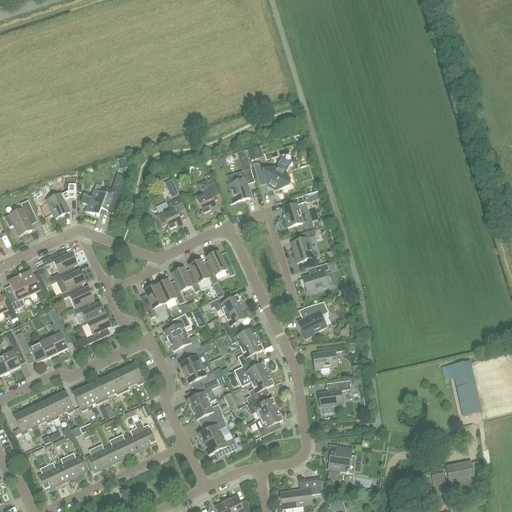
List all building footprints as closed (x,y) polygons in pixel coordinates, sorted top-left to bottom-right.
[(260,159),(256,148),(247,151),(250,162),(260,159)] [(263,172),(262,168),(257,165),(253,166),(257,179),(264,177),(267,187),(275,192),(288,188),(289,185),(286,173),(277,168),(263,172)] [(233,205),(250,199),(246,186),(255,184),(251,171),(239,175),(241,182),(230,185),(232,193),(229,194),(233,205)] [(215,206),(222,203),(212,180),(198,187),(202,196),(196,199),(205,217),(218,211),(215,206)] [(113,214),(123,187),(114,183),(112,191),(106,189),(104,195),(94,191),(86,213),(99,218),(101,210),(113,214)] [(76,199),(76,185),(69,185),(68,192),(61,196),(61,195),(47,202),(55,220),(70,214),(64,201),(68,199),(76,199)] [(170,193),(173,199),(179,196),(176,190),(170,193)] [(305,196),(291,201),(293,206),(283,209),(286,220),(285,220),(287,229),(303,224),(297,206),(307,203),(305,196)] [(181,222),(188,219),(179,200),(167,206),(170,211),(157,217),(161,227),(167,225),(171,233),(183,227),(181,222)] [(33,231),(27,218),(34,215),(28,202),(21,206),(23,210),(5,219),(9,228),(14,226),(19,237),(33,231)] [(291,245),(297,264),(315,259),(309,239),(316,237),(314,231),(297,237),(298,242),(291,245)] [(212,271),(215,277),(227,272),(230,278),(236,275),(230,262),(224,265),(219,253),(207,259),(212,271)] [(59,275),(66,272),(77,266),(72,254),(60,260),(58,254),(42,262),(44,268),(54,263),(59,275)] [(215,277),(212,271),(207,273),(201,262),(189,267),(195,279),(198,285),(210,280),(213,286),(218,283),(215,277)] [(307,294),(329,288),(324,272),(329,271),(327,265),(316,268),(318,274),(303,279),(307,294)] [(198,285),(195,279),(189,281),(184,270),(172,275),(179,290),(181,293),(192,288),(195,294),(201,292),(198,285)] [(68,292),(74,289),(86,284),(80,272),(69,277),(66,272),(59,275),(53,278),(56,283),(62,295),(67,292),(68,292)] [(20,278),(29,298),(36,295),(39,300),(49,296),(43,283),(37,286),(31,273),(20,278)] [(23,301),(29,298),(20,278),(9,284),(15,296),(9,299),(10,303),(15,312),(24,307),(23,301)] [(181,293),(179,290),(174,293),(168,282),(157,287),(165,305),(177,300),(180,306),(185,303),(181,293)] [(154,311),(165,305),(157,287),(145,293),(150,304),(145,307),(151,320),(157,317),(154,311)] [(76,310),(86,305),(94,301),(88,289),(77,295),(74,289),(68,292),(67,292),(62,295),(61,295),(64,301),(70,298),(76,309),(76,310)] [(0,315),(3,314),(7,320),(10,318),(12,322),(18,319),(15,312),(10,303),(5,305),(0,295),(0,315)] [(225,317),(243,308),(238,298),(224,304),(221,299),(209,305),(211,310),(214,309),(216,313),(222,311),(225,317)] [(329,314),(324,304),(306,309),(310,318),(298,324),(305,340),(314,336),(313,334),(326,328),(321,317),(329,314)] [(87,325),(105,317),(100,305),(88,310),(86,305),(76,310),(76,309),(73,311),(76,317),(82,314),(87,325)] [(227,336),(237,331),(234,326),(250,318),(248,314),(245,313),(243,308),(225,317),(228,323),(222,326),(225,332),(221,334),(222,337),(227,335),(227,336)] [(169,343),(187,335),(184,330),(191,327),(186,316),(174,321),(177,327),(164,333),(169,343)] [(105,317),(87,325),(93,337),(86,340),(89,345),(102,339),(100,334),(111,328),(105,317)] [(50,340),(58,355),(68,350),(62,337),(67,334),(61,322),(51,326),(56,337),(50,340)] [(240,350),(258,341),(253,330),(239,337),(237,331),(227,336),(232,346),(237,343),(240,350)] [(12,333),(6,336),(12,350),(18,347),(12,333)] [(26,358),(32,355),(37,365),(47,360),(40,345),(33,348),(31,345),(28,346),(22,334),(16,336),(26,358)] [(189,353),(201,348),(196,337),(189,340),(187,335),(169,343),(174,353),(186,347),(189,353)] [(348,339),(343,341),(346,350),(351,348),(348,339)] [(47,360),(58,355),(50,340),(40,345),(47,360)] [(242,368),(247,366),(252,364),(249,359),(263,352),(258,341),(240,350),(243,356),(238,358),(242,368)] [(184,376),(209,364),(204,354),(211,351),(208,346),(202,349),(201,348),(189,353),(192,360),(179,366),(184,376)] [(330,373),(330,369),(337,368),(335,354),(345,352),(344,346),(328,348),(329,353),(313,356),(315,371),(320,370),(321,374),(323,376),(329,375),(330,373)] [(0,378),(10,373),(3,358),(1,353),(0,353),(0,378)] [(3,358),(10,373),(21,368),(13,353),(3,358)] [(481,413),(470,363),(454,366),(441,369),(444,382),(457,379),(465,417),(481,413)] [(189,386),(202,380),(205,386),(208,384),(216,381),(209,364),(184,376),(189,386)] [(125,370),(133,386),(137,384),(139,387),(144,384),(143,382),(135,365),(125,370)] [(251,384),(269,376),(264,365),(250,371),(247,366),(242,368),(234,372),(237,378),(242,388),(251,384)] [(230,374),(227,369),(221,372),(223,378),(230,374)] [(129,388),(133,386),(125,370),(115,375),(124,394),(130,391),(129,388)] [(117,397),(124,394),(115,375),(104,380),(112,396),(116,394),(117,397)] [(251,384),(254,391),(249,393),(251,397),(246,400),(249,405),(260,400),(267,397),(270,395),(267,390),(274,387),(269,376),(251,384)] [(108,398),(112,396),(104,380),(94,385),(103,404),(108,401),(108,398)] [(216,401),(211,391),(219,387),(216,381),(208,384),(205,386),(197,390),(199,396),(187,402),(191,412),(209,404),(216,401)] [(321,409),(342,406),(341,392),(350,391),(349,382),(333,385),(334,393),(319,395),(321,409)] [(97,406),(103,404),(94,385),(83,389),(91,406),(95,404),(97,406)] [(87,408),(91,406),(83,389),(73,394),(80,411),(81,413),(88,410),(87,408)] [(55,398),(63,415),(67,413),(68,415),(75,412),(73,410),(66,393),(55,398)] [(260,400),(249,405),(247,406),(252,416),(257,413),(260,420),(278,411),(273,400),(270,402),(267,397),(260,400)] [(59,417),(63,415),(55,398),(45,403),(54,422),(59,420),(59,417)] [(48,425),(54,422),(45,403),(34,408),(42,425),(46,423),(48,425)] [(212,409),(209,404),(191,412),(196,422),(209,416),(212,422),(223,417),(224,417),(218,406),(212,409)] [(235,404),(229,407),(232,413),(238,410),(235,404)] [(145,419),(151,416),(146,406),(141,409),(145,419)] [(38,426),(42,425),(34,408),(24,413),(32,429),(31,430),(33,432),(39,429),(38,426)] [(110,420),(115,417),(110,408),(106,410),(110,420)] [(278,411),(260,420),(263,426),(258,429),(262,439),(273,433),(282,429),(280,424),(283,422),(278,411)] [(28,431),(31,430),(32,429),(24,413),(13,418),(21,434),(22,437),(28,434),(28,431)] [(78,414),(72,416),(76,423),(81,420),(78,414)] [(203,446),(223,437),(220,431),(228,428),(223,417),(212,422),(211,423),(213,428),(198,436),(203,446)] [(146,450),(157,445),(148,427),(144,429),(141,421),(134,424),(136,430),(144,446),(146,450)] [(85,427),(84,425),(79,428),(71,432),(74,439),(83,435),(88,433),(85,427)] [(136,455),(146,450),(144,446),(136,430),(130,433),(132,437),(129,439),(136,455)] [(129,439),(125,441),(122,436),(116,439),(123,455),(126,460),(136,455),(129,439)] [(223,437),(203,446),(208,457),(224,450),(226,455),(238,450),(233,440),(226,443),(223,437)] [(116,439),(109,442),(112,447),(108,449),(115,465),(126,460),(123,455),(116,439)] [(108,449),(104,451),(102,446),(95,449),(103,465),(105,469),(115,465),(108,449)] [(352,457),(353,450),(336,448),(335,455),(330,454),(328,471),(329,471),(328,481),(339,482),(340,473),(353,475),(356,458),(352,457)] [(95,449),(89,452),(91,457),(87,459),(95,474),(105,469),(103,465),(95,449)] [(40,466),(45,464),(41,456),(39,451),(34,454),(40,466)] [(77,478),(87,473),(80,457),(76,459),(74,455),(67,458),(77,478)] [(67,458),(61,461),(63,466),(59,467),(67,483),(77,478),(67,458)] [(59,467),(55,469),(53,464),(46,468),(56,488),(67,483),(59,467)] [(474,479),(474,477),(471,464),(446,469),(449,484),(474,479)] [(56,488),(46,468),(40,471),(42,475),(38,477),(46,493),(56,488)] [(474,479),(449,484),(451,493),(483,486),(481,475),(474,477),(474,479)] [(358,485),(372,488),(374,481),(361,477),(358,485)] [(313,511),(312,507),(311,496),(322,494),(320,479),(300,482),(301,491),(281,494),(283,511),(303,508),(303,511),(313,511)] [(226,503),(230,511),(251,511),(251,510),(247,511),(243,511),(237,498),(226,503)] [(345,511),(343,502),(329,506),(323,511),(345,511)] [(230,511),(226,503),(215,508),(217,511),(230,511)]
